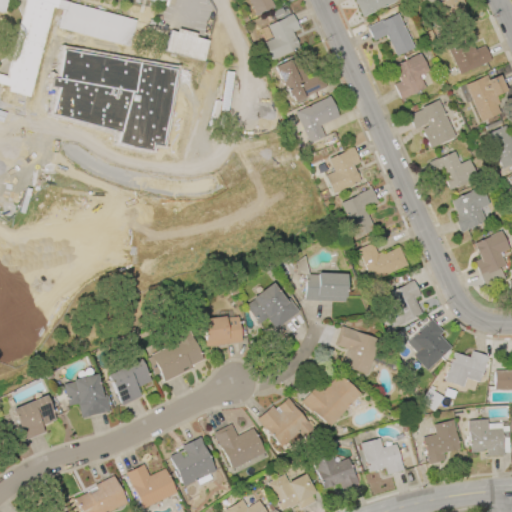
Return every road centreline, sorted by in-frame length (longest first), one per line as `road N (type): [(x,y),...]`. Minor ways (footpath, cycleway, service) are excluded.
road 1 (residential): [(321,0),(454,299),(472,319),(511,325)]
road 2 (residential): [(0,493),(26,474),(234,386)]
road 3 (residential): [(511,492),(391,511)]
